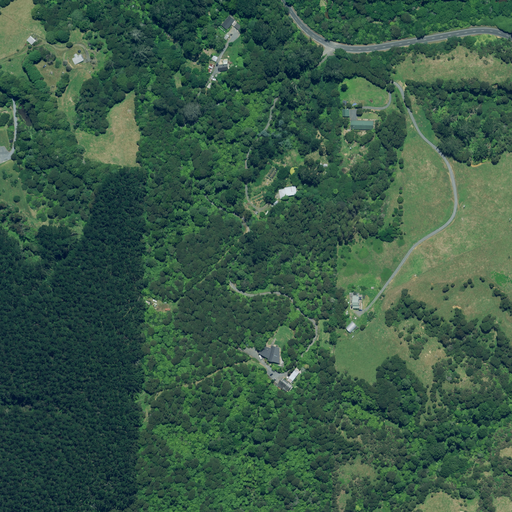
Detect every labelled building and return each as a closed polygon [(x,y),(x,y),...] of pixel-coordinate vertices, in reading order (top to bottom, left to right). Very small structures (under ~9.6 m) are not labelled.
[(236,20),(235,19),(230,15),(222,25),(228,30),(232,25),(236,20)] [(232,25),(238,30),(242,26),(238,23),(240,20),(238,18),(237,19),(236,19),(235,19),(236,20),(232,25)] [(37,41),(32,36),(28,40),(33,45),(37,41)] [(78,57),(77,54),(74,55),(76,58),(73,59),(75,65),(84,61),(82,55),(78,57)] [(375,130),(375,121),(351,121),(351,129),(375,130)] [(298,194),(296,186),(285,188),(286,189),(279,190),(281,198),(288,197),(288,196),(298,194)] [(358,327),(353,322),(346,328),(351,333),(358,327)] [(267,347),(259,353),(269,358),(268,361),(281,363),(283,351),(282,350),(282,348),(273,346),(272,348),(267,347)] [(300,372),(296,369),(287,380),(291,383),(300,372)] [(293,386),(283,378),(278,385),(288,393),(293,386)]
